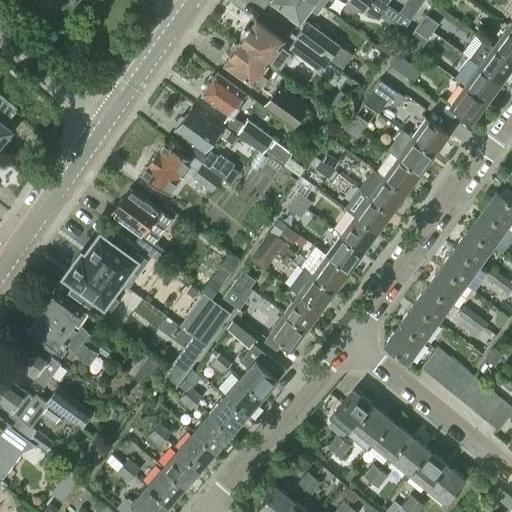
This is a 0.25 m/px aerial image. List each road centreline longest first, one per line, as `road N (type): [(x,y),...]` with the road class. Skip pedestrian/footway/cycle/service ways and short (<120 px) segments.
road 1 (residential): [(511,128),(350,337)]
road 2 (residential): [(200,511),(350,337)]
road 3 (residential): [(511,468),(350,337)]
road 4 (residential): [(0,270),(100,127)]
road 5 (residential): [(100,127),(190,0)]
road 6 (residential): [(0,23),(100,127)]
